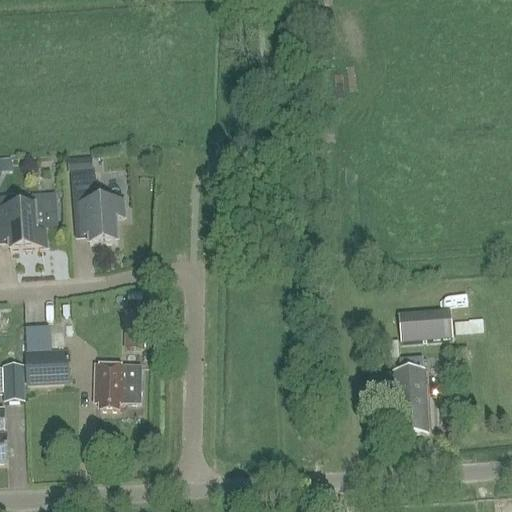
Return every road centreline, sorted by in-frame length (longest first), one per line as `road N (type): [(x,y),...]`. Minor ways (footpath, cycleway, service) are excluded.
road 1 (unclassified): [(191,489),(511,465)]
road 2 (residential): [(197,268),(191,489)]
road 3 (residential): [(197,268),(0,295)]
road 4 (unclassified): [(0,499),(191,489)]
